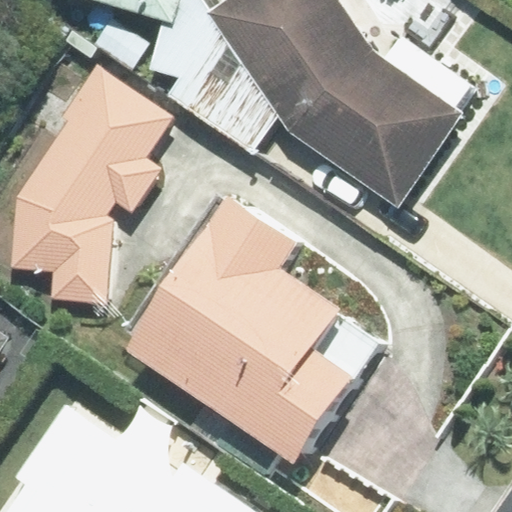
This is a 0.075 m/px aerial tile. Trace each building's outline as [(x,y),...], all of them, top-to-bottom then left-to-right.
[(112,0),(185,20),(190,0),(112,0)] [(233,0),(217,11),(296,130),(405,207),(472,113),(381,49),(348,0),(233,0)] [(90,98),(21,196),(17,267),(62,269),(60,297),(113,299),(118,203),(122,199),(137,210),(168,167),(152,156),(178,118),(103,66),(84,94),(90,98)] [(243,198),(140,347),(304,460),(364,374),(324,347),(349,311),(292,271),(311,245),(243,198)] [(0,357),(14,338),(0,327),(0,357)] [(182,474),(75,401),(0,509),(0,511),(265,511),(191,461),(182,474)]
